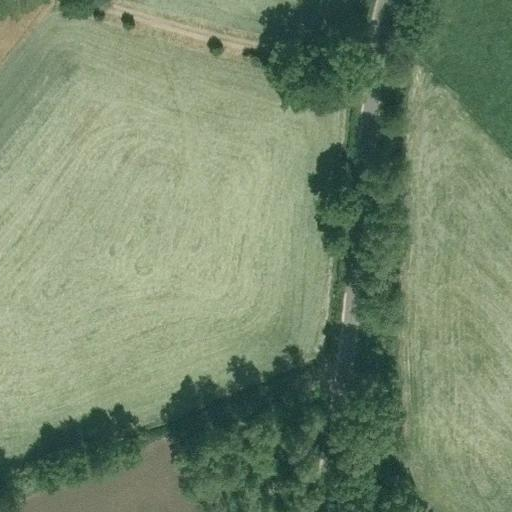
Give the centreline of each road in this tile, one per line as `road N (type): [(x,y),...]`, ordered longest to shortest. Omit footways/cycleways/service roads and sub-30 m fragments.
road 1 (unclassified): [(321,511),(345,354),(368,67),(387,0)]
road 2 (track): [(368,67),(171,30),(79,0)]
